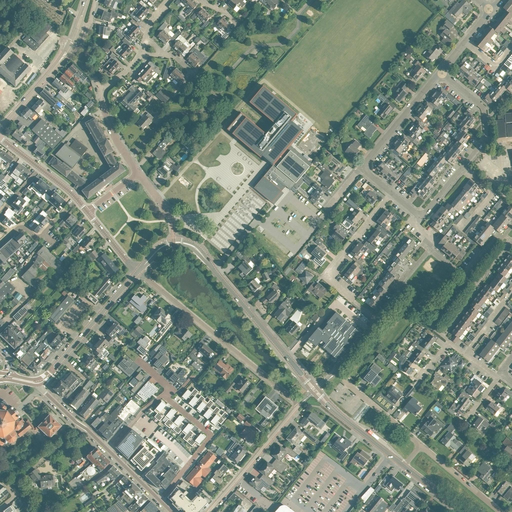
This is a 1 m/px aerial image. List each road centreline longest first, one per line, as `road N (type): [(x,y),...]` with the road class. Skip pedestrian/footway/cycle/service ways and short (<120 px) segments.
road 1 (residential): [(208,511),(298,405),(138,271)]
road 2 (residential): [(391,193),(417,214),(426,211),(484,140),(484,118)]
road 3 (residential): [(335,372),(428,249)]
road 4 (secondary): [(300,373),(201,255)]
road 5 (residential): [(159,500),(209,436),(163,395)]
road 6 (tertiary): [(0,128),(65,53),(78,23)]
road 7 (secondary): [(51,370),(138,271)]
road 8 (residential): [(0,508),(16,495),(11,482),(84,427)]
road 9 (residential): [(363,166),(440,72)]
